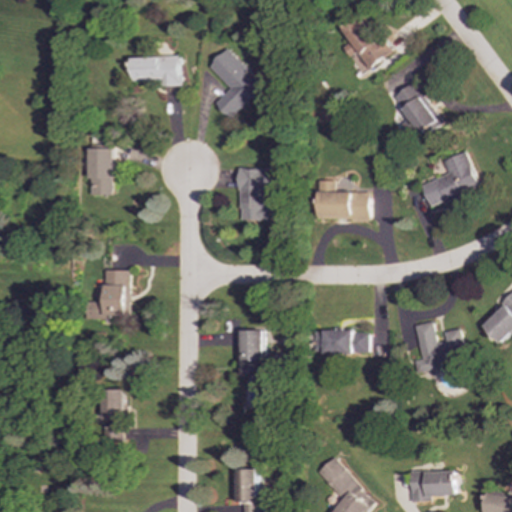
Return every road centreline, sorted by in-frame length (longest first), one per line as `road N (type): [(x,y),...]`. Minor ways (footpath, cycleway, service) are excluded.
road 1 (residential): [(184,511),(186,171)]
road 2 (residential): [(511,234),(456,261),(395,275),(188,277)]
